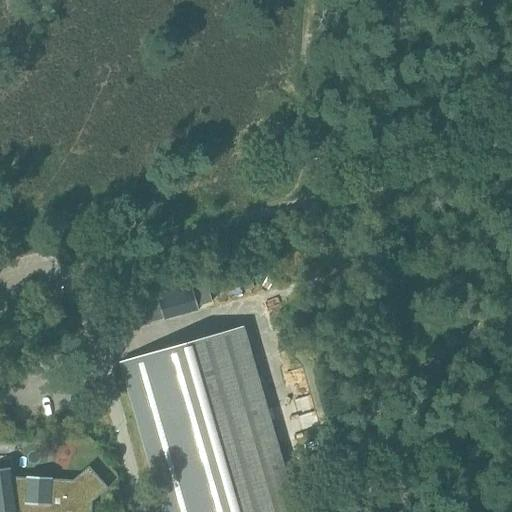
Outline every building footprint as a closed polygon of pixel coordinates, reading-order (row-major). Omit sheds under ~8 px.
[(197,309),(190,283),(158,292),(165,318),(197,309)] [(119,331),(142,323),(133,295),(109,303),(119,331)] [(166,511),(295,511),(242,328),(123,362),(166,511)] [(107,488),(88,467),(72,481),(52,479),(52,478),(26,477),(26,478),(11,477),(10,468),(0,469),(0,511),(90,511),(91,502),(107,488)] [(324,511),(349,511),(343,489),(320,496),(324,511)]
